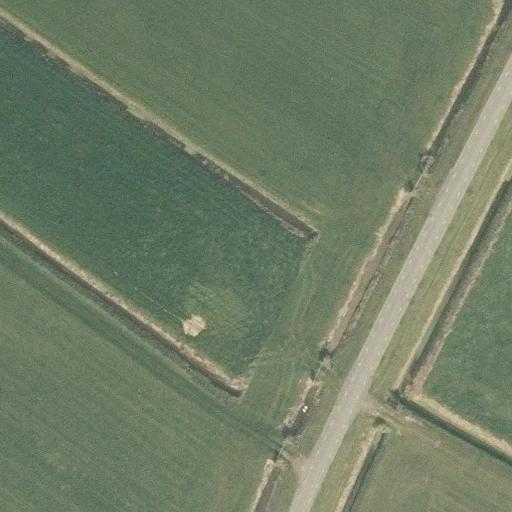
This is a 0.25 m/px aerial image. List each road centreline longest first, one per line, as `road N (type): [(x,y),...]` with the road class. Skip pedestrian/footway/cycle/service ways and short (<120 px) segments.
road 1 (tertiary): [(298,511),(511,78)]
road 2 (track): [(511,483),(350,398)]
